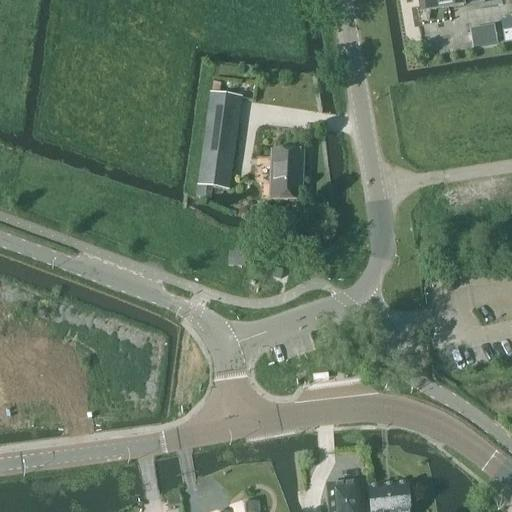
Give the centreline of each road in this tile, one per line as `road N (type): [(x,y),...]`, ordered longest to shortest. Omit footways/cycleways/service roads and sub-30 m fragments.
road 1 (secondary): [(511,478),(448,429),(387,411),(239,427)]
road 2 (tertiary): [(222,345),(200,313),(0,239)]
road 3 (secondary): [(239,427),(0,464)]
road 4 (residential): [(511,447),(397,368),(366,293)]
road 5 (unclassified): [(375,189),(342,0)]
road 6 (residential): [(222,345),(366,293)]
